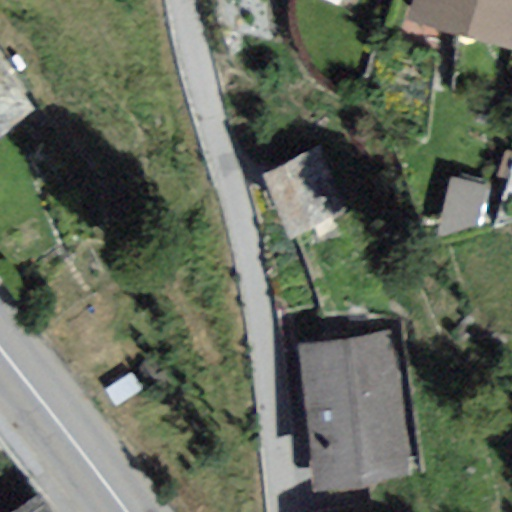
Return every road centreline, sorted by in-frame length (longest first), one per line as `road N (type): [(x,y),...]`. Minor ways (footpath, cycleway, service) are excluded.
road 1 (residential): [(218,0),(245,87),(277,297),(288,511)]
road 2 (tertiary): [(0,355),(119,511)]
